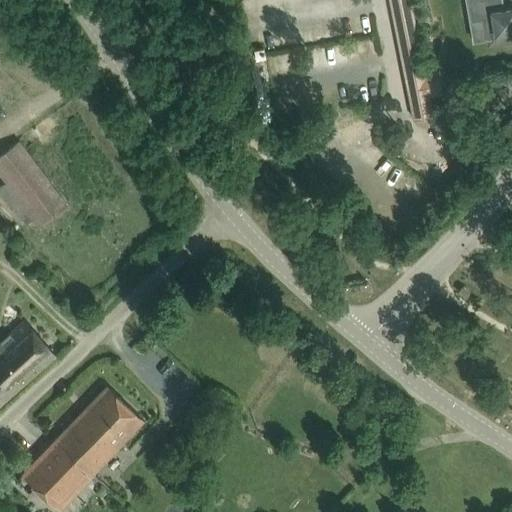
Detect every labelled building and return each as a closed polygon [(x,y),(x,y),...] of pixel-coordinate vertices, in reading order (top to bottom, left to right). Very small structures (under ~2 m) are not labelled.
[(413,0),(392,0),(417,117),(437,113),(434,94),(452,90),(446,62),(428,65),(413,0)] [(475,16),(484,15),(489,44),(511,40),(511,0),(486,0),(473,2),(475,16)] [(257,49),(229,52),(230,64),(259,61),(257,49)] [(0,153),(0,172),(6,181),(0,185),(0,194),(18,220),(29,212),(38,224),(65,205),(17,141),(0,153)] [(0,403),(56,355),(25,324),(21,320),(0,340),(0,339),(0,403)] [(107,385),(56,438),(92,472),(142,418),(107,385)] [(56,438),(23,473),(59,507),(92,472),(56,438)]
